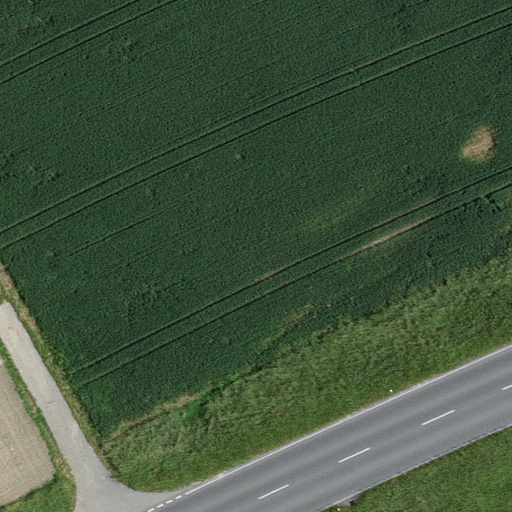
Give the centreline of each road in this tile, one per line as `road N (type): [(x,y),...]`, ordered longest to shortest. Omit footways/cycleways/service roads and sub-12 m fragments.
road 1 (primary): [(230,511),(511,385)]
road 2 (track): [(110,511),(0,311)]
